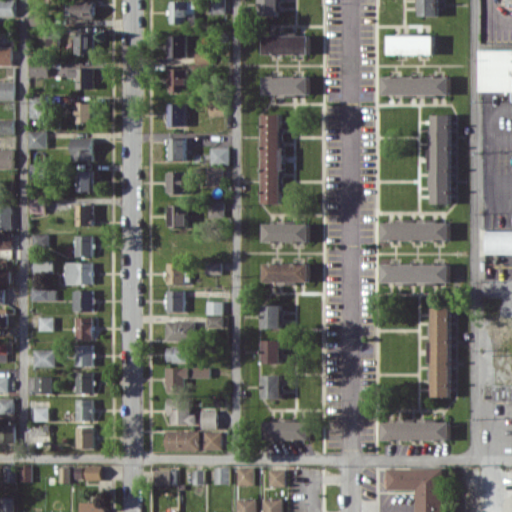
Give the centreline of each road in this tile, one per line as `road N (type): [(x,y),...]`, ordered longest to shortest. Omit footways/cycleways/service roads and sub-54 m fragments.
road 1 (residential): [(351,0),(350,511)]
road 2 (residential): [(133,511),(133,0)]
